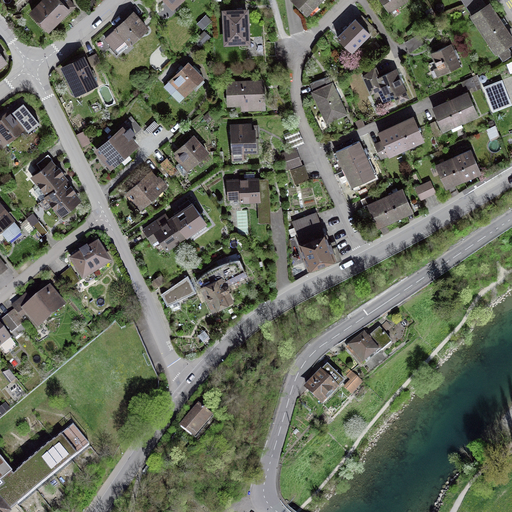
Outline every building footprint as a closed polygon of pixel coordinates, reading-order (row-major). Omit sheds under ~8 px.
[(43,0),(28,16),(49,36),(76,9),(67,0),(43,0)] [(323,0),(294,0),(310,14),(323,0)] [(408,0),(383,0),(391,12),(408,0)] [(511,42),(511,26),(493,0),(490,0),(484,4),(481,0),(471,0),(466,4),(472,13),(500,51),(511,42)] [(248,6),(221,8),(224,44),(251,42),(248,6)] [(434,12),(428,6),(424,10),(430,16),(434,12)] [(149,25),(134,9),(115,28),(130,44),(149,25)] [(374,31),(356,15),(338,35),(356,52),(374,31)] [(419,33),(406,39),(411,50),(424,43),(419,33)] [(275,42),(264,42),(264,56),(275,57),(275,42)] [(462,66),(452,43),(432,52),(438,65),(432,67),(437,77),(462,66)] [(85,55),(61,67),(76,97),(100,85),(85,55)] [(205,76),(189,60),(164,85),(180,101),(205,76)] [(412,95),(397,66),(382,74),(377,66),(360,75),(371,95),(380,90),(389,107),(412,95)] [(480,84),(474,71),(459,78),(464,87),(468,85),(469,88),(480,84)] [(352,113),(336,79),(332,81),(329,75),(310,83),(328,123),(352,113)] [(265,77),(226,80),(228,104),(241,103),(241,110),(267,108),(265,77)] [(502,83),(487,88),(495,108),(509,102),(502,83)] [(450,98),(461,123),(480,114),(469,90),(450,98)] [(461,123),(450,98),(434,105),(445,130),(461,123)] [(23,101),(12,110),(28,129),(39,121),(23,101)] [(25,128),(8,108),(0,115),(0,147),(0,148),(25,128)] [(215,118),(209,111),(202,116),(208,124),(215,118)] [(427,138),(415,113),(396,121),(408,147),(427,138)] [(159,124),(155,120),(145,130),(149,134),(159,124)] [(253,127),(252,121),(229,123),(232,154),(260,152),(258,126),(253,127)] [(408,147),(396,121),(379,129),(384,140),(375,144),(382,159),(408,147)] [(123,123),(93,150),(111,169),(139,143),(131,134),(135,130),(130,124),(127,127),(123,123)] [(503,136),(498,125),(490,128),(495,139),(503,136)] [(209,151),(193,133),(172,152),(188,170),(209,151)] [(337,151),(345,167),(369,156),(361,139),(337,151)] [(484,171),(473,146),(454,155),(465,179),(484,171)] [(282,162),(298,156),(295,148),(280,154),(282,162)] [(465,179),(454,155),(436,163),(447,187),(465,179)] [(298,156),(282,162),(285,169),(300,163),(298,156)] [(345,167),(354,185),(378,173),(369,156),(345,167)] [(176,167),(168,157),(160,163),(169,173),(176,167)] [(70,182),(54,162),(32,180),(48,200),(68,183),(70,182)] [(290,171),(294,185),(311,179),(306,165),(290,171)] [(152,169),(125,192),(141,210),(170,185),(160,174),(158,175),(152,169)] [(260,177),(227,179),(228,203),(258,201),(261,201),(260,178),(260,177)] [(423,184),(429,196),(438,191),(432,179),(423,184)] [(63,221),(85,203),(68,183),(48,200),(46,201),(63,221)] [(429,196),(423,184),(416,187),(422,199),(429,196)] [(413,210),(402,186),(387,192),(399,217),(413,210)] [(399,217),(387,192),(368,201),(379,226),(399,217)] [(187,193),(162,212),(183,240),(192,232),(196,237),(211,225),(187,193)] [(15,218),(0,200),(0,232),(8,241),(22,229),(13,219),(15,218)] [(310,269),(336,259),(317,210),(291,221),(310,269)] [(183,240),(162,212),(141,229),(155,246),(159,243),(166,253),(183,240)] [(269,214),(253,215),(254,223),(269,222),(269,214)] [(26,220),(21,224),(29,233),(34,229),(26,220)] [(47,232),(38,221),(33,225),(42,236),(47,232)] [(270,230),(269,222),(254,223),(254,231),(270,230)] [(270,237),(270,230),(254,231),(254,238),(270,237)] [(270,244),(270,237),(254,238),(255,245),(270,244)] [(97,239),(69,257),(83,279),(111,261),(97,239)] [(271,252),(270,244),(255,245),(255,253),(271,252)] [(223,274),(200,285),(212,310),(236,299),(230,288),(231,286),(231,283),(230,282),(248,274),(244,267),(226,277),(223,274)] [(71,270),(58,279),(67,291),(80,282),(71,270)] [(160,288),(168,302),(198,286),(190,272),(160,288)] [(66,305),(49,285),(31,301),(25,294),(8,308),(17,319),(25,313),(37,328),(66,305)] [(18,326),(7,314),(0,321),(11,333),(18,326)] [(129,325),(101,337),(120,383),(128,379),(141,409),(143,411),(155,394),(157,385),(155,376),(152,377),(129,325)] [(16,345),(0,326),(0,346),(6,353),(16,345)] [(391,343),(379,329),(368,338),(364,333),(346,349),(363,367),(391,343)] [(343,380),(329,366),(306,387),(320,402),(343,380)] [(4,373),(10,382),(15,379),(8,370),(4,373)] [(363,382),(351,370),(346,375),(350,379),(343,386),(352,394),(363,382)] [(212,416),(198,403),(179,424),(193,437),(212,416)] [(0,481),(0,501),(3,505),(11,498),(17,504),(17,503),(17,504),(89,445),(73,425),(14,475),(11,472),(0,481)] [(0,511),(8,511),(3,505),(0,501),(0,511)]
